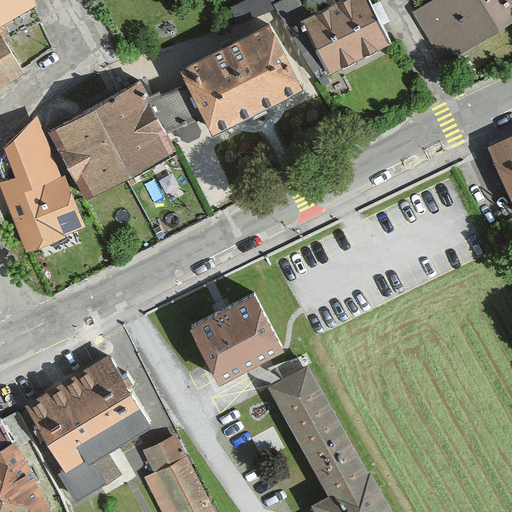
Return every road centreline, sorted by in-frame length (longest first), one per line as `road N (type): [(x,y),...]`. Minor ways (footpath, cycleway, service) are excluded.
road 1 (tertiary): [(23,333),(511,97)]
road 2 (residential): [(65,0),(77,29),(74,49),(0,116)]
